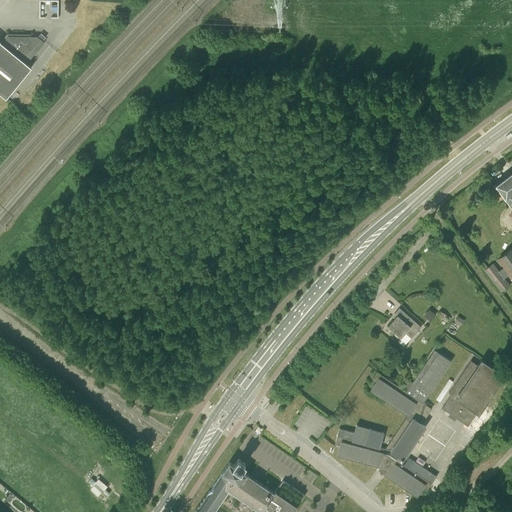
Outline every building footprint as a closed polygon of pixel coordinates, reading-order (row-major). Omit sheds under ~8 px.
[(0,41),(0,93),(7,99),(32,68),(27,64),(45,42),(37,36),(8,36),(2,43),(0,41)] [(511,171),(492,187),(493,188),(493,192),(495,195),(498,195),(499,196),(501,195),(511,208),(511,171)] [(511,278),(511,248),(498,260),(499,262),(497,264),(499,266),(494,270),(491,266),(488,269),(503,290),(507,286),(502,280),(509,275),(511,278)] [(387,326),(400,338),(405,333),(411,338),(421,327),(399,308),(394,313),(397,315),(387,326)] [(339,429),(335,444),(336,445),(336,446),(339,447),(337,455),(379,466),(378,470),(398,483),(417,496),(423,488),(426,491),(432,483),(402,463),(404,460),(404,459),(426,426),(422,423),(432,409),(423,403),(451,361),(434,350),(406,391),(377,371),(371,379),(375,382),(369,390),(406,416),(385,448),(364,443),(367,429),(355,426),(353,432),(339,429)] [(451,395),(442,408),(449,413),(448,416),(454,420),(456,418),(468,426),(476,413),(479,414),(505,375),(481,359),(477,365),(471,361),(448,393),(451,395)] [(293,511),(298,505),(303,497),(280,481),(273,492),(241,470),(245,463),(238,459),(234,465),(229,462),(194,511),(293,511)] [(101,495),(108,482),(98,477),(91,489),(101,495)]
